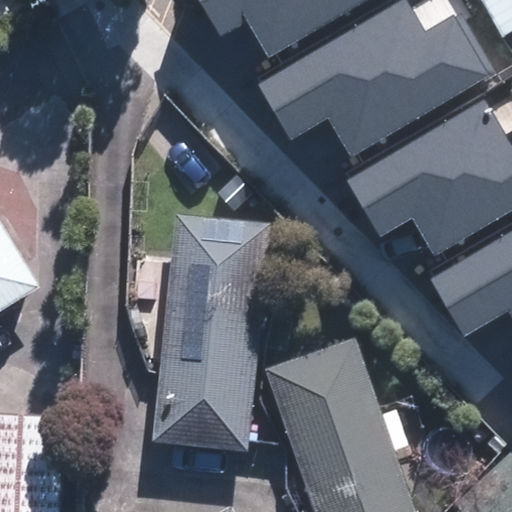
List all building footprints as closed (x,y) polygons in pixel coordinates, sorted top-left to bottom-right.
[(200,0),(221,36),(249,20),(268,52),(360,0),(200,0)] [(443,0),(406,0),(259,83),(290,138),(326,118),(347,154),(486,75),(443,0)] [(511,0),(481,0),(500,31),(511,23),(511,0)] [(511,147),(485,101),(347,180),(379,236),(411,219),(432,255),(511,209),(511,147)] [(145,437),(241,446),(264,222),(168,211),(145,437)] [(0,230),(0,312),(37,290),(0,230)] [(511,233),(431,279),(463,334),(508,308),(511,315),(511,233)] [(411,511),(350,333),(259,364),(309,511),(411,511)] [(55,511),(61,412),(0,410),(0,511),(55,511)] [(449,500),(459,511),(511,511),(511,459),(503,450),(449,500)] [(232,511),(225,499),(201,511),(232,511)]
